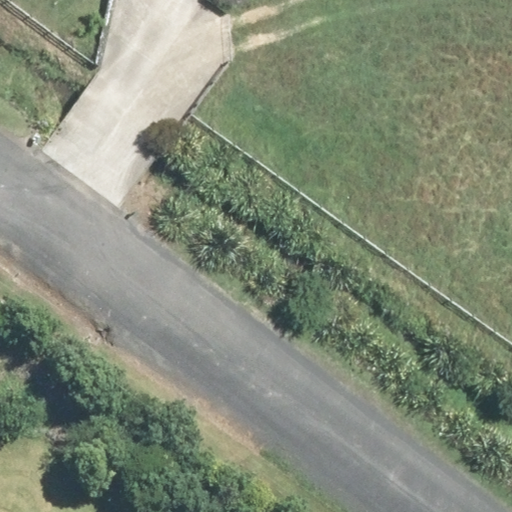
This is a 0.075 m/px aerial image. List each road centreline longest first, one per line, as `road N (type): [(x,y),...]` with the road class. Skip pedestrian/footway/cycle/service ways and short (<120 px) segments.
road 1 (unclassified): [(0,249),(342,511)]
road 2 (unknown): [(16,261),(174,0)]
